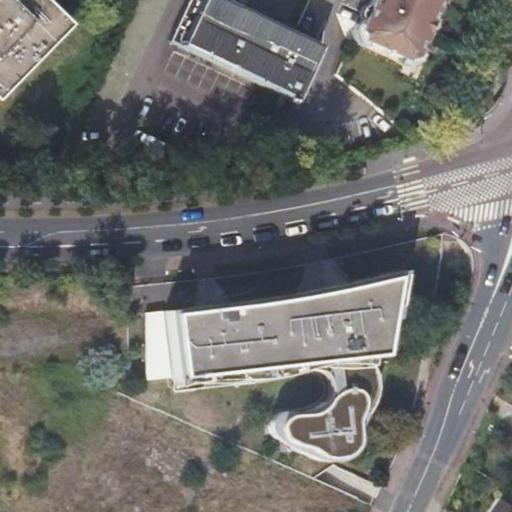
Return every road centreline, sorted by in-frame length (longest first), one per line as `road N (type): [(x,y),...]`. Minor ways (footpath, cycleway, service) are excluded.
road 1 (secondary): [(0,239),(151,235),(278,219),(438,182)]
road 2 (residential): [(490,303),(401,511)]
